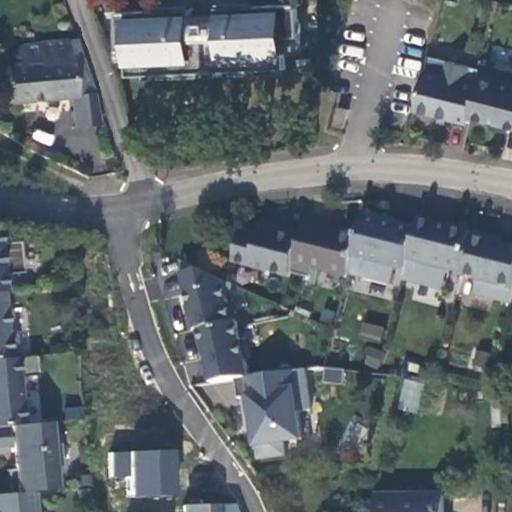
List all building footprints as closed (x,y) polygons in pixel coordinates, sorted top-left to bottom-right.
[(115,6),(116,37),(126,37),(127,69),(162,68),(162,72),(199,71),(199,67),(232,66),(232,70),(251,69),(251,65),(286,64),(285,33),(299,32),(298,1),(300,1),(299,0),(284,0),(219,2),(220,8),(191,9),(191,2),(113,5),(113,6),(115,6)] [(90,91),(74,34),(33,38),(35,58),(0,62),(0,67),(3,101),(66,93),(90,91)] [(511,64),(485,57),(479,81),(471,113),(511,123),(511,64)] [(425,68),(416,107),(469,120),(471,113),(479,81),(465,77),(468,63),(449,58),(446,73),(425,68)] [(90,91),(66,93),(71,126),(98,121),(90,91)] [(349,106),(339,104),(335,121),(344,124),(349,106)] [(357,233),(348,271),(392,282),(397,262),(406,265),(416,226),(363,213),(357,233)] [(416,226),(406,265),(404,274),(444,284),(449,264),(463,267),(472,229),(472,228),(419,215),(416,226)] [(305,216),(301,229),(291,269),(311,274),(314,264),(348,272),(348,271),(357,233),(323,224),(324,221),(305,216)] [(259,232),(242,227),(234,258),(290,273),(291,269),(301,229),(274,222),(273,227),(261,224),(259,232)] [(496,235),(472,229),(463,267),(462,271),(478,275),(475,289),(511,299),(511,298),(511,244),(495,240),(496,235)] [(0,286),(1,287),(0,278),(0,270),(18,269),(15,238),(0,238),(0,286)] [(201,344),(207,377),(232,374),(245,372),(241,354),(243,353),(240,335),(238,336),(233,315),(232,315),(228,297),(226,298),(222,281),(225,275),(199,263),(181,267),(189,306),(185,306),(189,323),(194,323),(198,345),(201,344)] [(3,328),(0,297),(0,354),(13,353),(10,327),(3,328)] [(361,322),(358,336),(381,342),(384,327),(361,322)] [(103,345),(74,349),(78,378),(94,376),(92,368),(105,366),(103,345)] [(499,350),(480,345),(475,364),(494,369),(499,350)] [(0,354),(0,422),(20,421),(15,373),(35,371),(33,352),(13,353),(0,354)] [(343,366),(323,364),(321,379),(341,381),(343,366)] [(245,372),(232,374),(235,393),(240,393),(242,411),(249,410),(255,453),(281,450),(279,437),(298,434),(294,407),(306,406),(301,365),(245,372)] [(417,413),(422,381),(402,378),(397,410),(417,413)] [(124,423),(122,393),(108,394),(110,423),(124,423)] [(51,463),(58,462),(56,440),(49,441),(47,418),(20,421),(0,422),(0,445),(10,444),(12,469),(5,476),(6,490),(26,488),(53,485),(51,463)] [(361,445),(369,429),(354,421),(346,437),(361,445)] [(129,479),(131,497),(172,495),(171,451),(112,453),(114,480),(129,479)] [(207,505),(205,477),(178,478),(179,506),(207,505)] [(6,490),(0,490),(0,511),(33,511),(32,489),(26,489),(26,488),(6,490)] [(441,511),(442,493),(377,492),(376,511),(441,511)]
